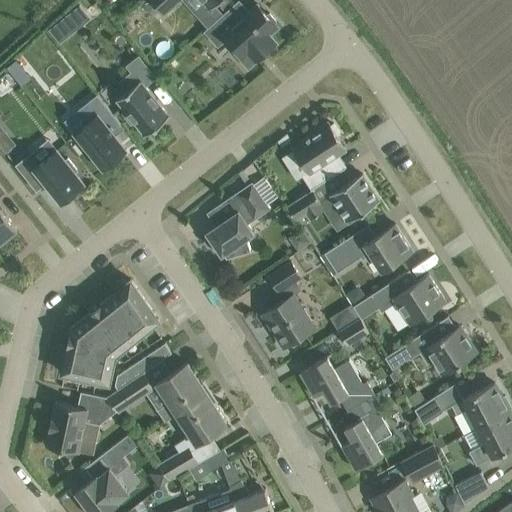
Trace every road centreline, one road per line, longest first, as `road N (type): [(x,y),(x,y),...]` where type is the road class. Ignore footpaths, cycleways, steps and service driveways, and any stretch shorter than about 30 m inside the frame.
road 1 (residential): [(321,511),(224,335),(132,226)]
road 2 (residential): [(511,291),(349,51)]
road 3 (residential): [(132,226),(349,51)]
road 4 (residential): [(0,422),(32,302),(132,226)]
